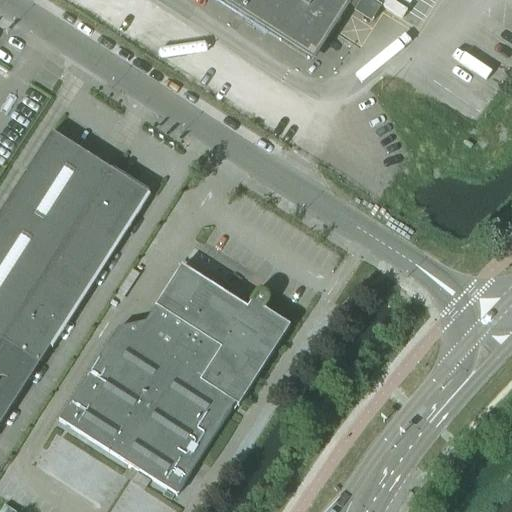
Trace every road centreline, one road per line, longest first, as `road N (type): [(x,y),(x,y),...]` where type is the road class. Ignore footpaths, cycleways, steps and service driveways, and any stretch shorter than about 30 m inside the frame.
road 1 (unclassified): [(486,322),(2,0)]
road 2 (secondary): [(486,322),(411,408),(339,511)]
road 3 (secondary): [(375,511),(455,403)]
